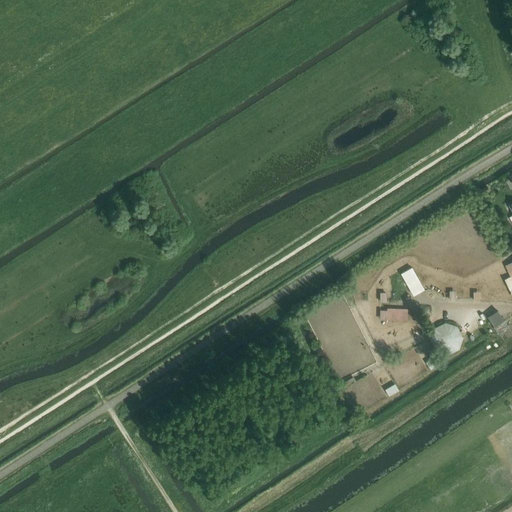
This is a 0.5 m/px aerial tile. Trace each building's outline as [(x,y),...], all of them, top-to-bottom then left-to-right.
[(414,295),(425,289),(413,266),(402,272),(414,295)] [(409,319),(409,308),(381,308),(381,318),(409,319)] [(488,317),(494,327),(499,335),(509,328),(498,311),(488,317)] [(430,332),(443,356),(467,344),(454,320),(430,332)] [(395,383),(385,388),(388,395),(398,390),(395,383)]
